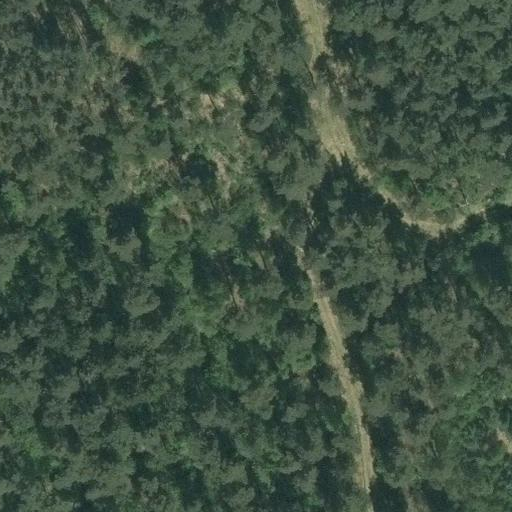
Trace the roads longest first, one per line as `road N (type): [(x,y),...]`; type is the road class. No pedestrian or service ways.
road 1 (track): [(307,0),(308,147),(327,148),(379,210),(455,241),(511,229)]
road 2 (track): [(308,147),(271,306),(319,425),(335,511)]
